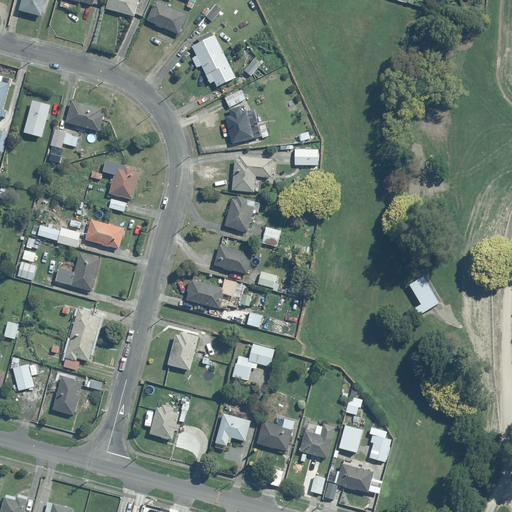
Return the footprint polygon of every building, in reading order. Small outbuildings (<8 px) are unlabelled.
[(48,0),(23,0),(20,11),(43,17),(48,0)] [(109,0),(106,9),(135,18),(140,0),(109,0)] [(197,0),(186,0),(189,2),(187,7),(193,10),(197,0)] [(187,15),(157,1),(148,21),(177,35),(187,15)] [(208,8),(202,13),(211,22),(223,10),(217,4),(211,10),(208,8)] [(236,78),(215,37),(214,38),(211,32),(198,39),(200,44),(193,47),(197,56),(194,58),(198,67),(201,66),(211,85),(215,83),(218,87),(236,78)] [(237,43),(231,46),(235,57),(241,54),(237,43)] [(261,64),(254,59),(244,71),(251,77),(261,64)] [(0,75),(0,118),(1,119),(13,79),(0,75)] [(242,91),(226,99),(230,107),(246,100),(242,91)] [(294,99),(287,102),(291,113),(298,110),(294,99)] [(52,106),(34,101),(25,134),(43,139),(52,106)] [(72,102),(66,123),(101,132),(105,114),(101,113),(102,110),(72,102)] [(255,138),(248,112),(244,114),(242,107),(229,111),(231,116),(225,117),(233,144),(255,138)] [(10,132),(0,129),(0,154),(3,156),(10,132)] [(74,135),(56,130),(52,146),(62,149),(64,143),(71,145),(74,135)] [(62,152),(52,149),(49,161),(59,163),(62,152)] [(319,150),(295,150),(295,166),(319,166),(319,150)] [(236,159),(235,165),(234,179),(233,191),(256,193),(257,177),(272,178),(273,160),(240,158),(240,160),(236,159)] [(141,170),(107,160),(103,173),(116,176),(115,180),(111,179),(110,185),(112,186),(110,195),(132,201),(141,170)] [(104,174),(93,171),(91,177),(102,181),(104,174)] [(237,200),(233,199),(226,227),(248,233),(253,215),(257,216),(261,202),(238,196),(237,200)] [(128,204),(113,199),(110,208),(125,213),(128,204)] [(83,202),(82,203),(77,213),(82,216),(88,205),(83,202)] [(126,228),(93,219),(87,240),(120,249),(126,228)] [(82,223),(72,220),(70,225),(80,229),(82,223)] [(59,241),(58,243),(79,248),(82,233),(62,228),(62,231),(41,226),(39,236),(59,241)] [(282,230),(266,227),(263,242),(279,245),(282,230)] [(37,237),(30,235),(26,247),(33,250),(37,237)] [(219,246),(214,266),(249,273),(255,247),(245,245),(244,252),(219,246)] [(40,266),(34,264),(32,264),(35,256),(25,254),(18,277),(35,282),(40,266)] [(59,268),(55,282),(93,292),(101,259),(80,254),(75,273),(59,268)] [(272,279),(258,275),(256,283),(269,287),(272,279)] [(441,303),(424,276),(409,285),(421,305),(413,309),(418,317),(441,303)] [(231,311),(234,298),(237,282),(226,279),(224,289),(189,281),(187,293),(189,293),(187,301),(231,311)] [(252,295),(244,294),(242,305),(250,306),(252,295)] [(92,312),(80,309),(64,368),(78,371),(80,360),(92,363),(103,318),(91,315),(92,312)] [(264,314),(251,312),(248,325),(261,328),(264,314)] [(20,324),(9,321),(5,337),(16,340),(20,324)] [(182,336),(176,335),(169,366),(191,372),(200,337),(183,332),(182,336)] [(238,363),(236,363),(233,377),(249,381),(252,368),(257,369),(259,364),(272,367),(276,350),(254,345),(251,358),(240,356),(238,363)] [(36,390),(32,376),(30,365),(27,365),(27,359),(13,357),(12,369),(14,369),(19,393),(36,390)] [(55,369),(46,367),(44,376),(53,378),(55,369)] [(83,383),(62,377),(53,410),(74,416),(83,383)] [(35,380),(36,383),(38,393),(45,391),(42,378),(35,380)] [(104,382),(87,378),(85,386),(102,390),(104,382)] [(364,400),(351,396),(346,413),(358,416),(360,408),(362,408),(364,400)] [(163,409),(158,408),(151,436),(176,443),(184,411),(164,406),(163,409)] [(235,416),(224,414),(216,444),(227,447),(228,443),(231,444),(232,439),(246,443),(252,421),(249,420),(248,411),(235,411),(235,416)] [(263,422),(257,444),(288,452),(297,422),(286,418),(283,427),(263,422)] [(315,434),(306,432),(300,452),(303,452),(301,461),(306,462),(308,454),(329,460),(337,428),(325,425),(324,427),(317,426),(315,434)] [(393,439),(374,435),(373,435),(371,444),(373,444),(370,459),(387,463),(393,439)] [(338,484),(329,482),(325,498),(335,500),(335,498),(340,499),(343,488),(369,494),(375,470),(343,463),(338,484)] [(283,470),(271,469),(269,485),(281,487),(283,470)] [(326,479),(316,476),(312,492),(322,495),(326,479)] [(18,498),(7,495),(2,511),(24,511),(29,497),(19,494),(18,498)] [(48,502),(48,503),(46,511),(73,511),(75,508),(48,502)]
